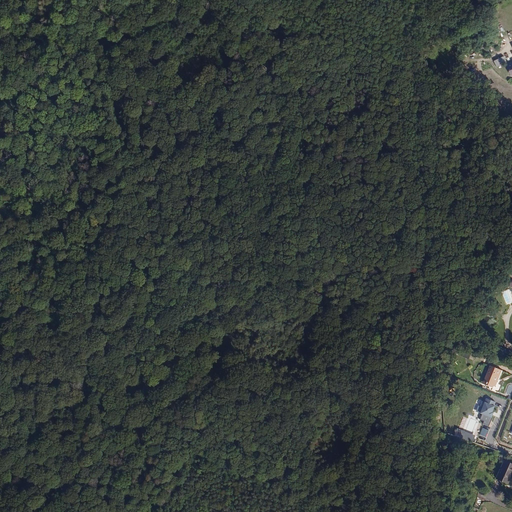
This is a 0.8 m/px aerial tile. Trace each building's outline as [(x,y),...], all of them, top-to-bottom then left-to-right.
[(494,60),(497,67),(507,63),(504,56),(494,60)] [(511,296),(510,290),(502,293),(506,305),(511,303),(511,296)] [(487,382),(497,386),(498,386),(505,371),(494,366),(487,382)] [(492,412),(496,402),(486,398),(484,402),(482,401),(480,406),(478,405),(475,412),(482,414),(480,419),(484,421),(483,424),(488,426),(494,412),(492,412)] [(511,464),(504,461),(496,479),(508,484),(511,475),(511,464)]
